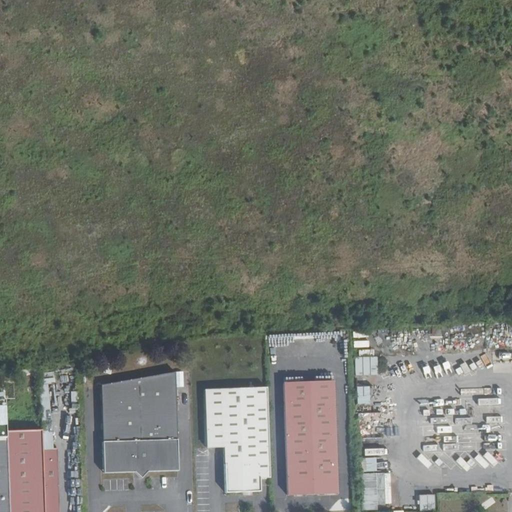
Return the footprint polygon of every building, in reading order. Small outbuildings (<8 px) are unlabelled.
[(287,496),(335,495),(333,382),(283,383),(287,496)] [(5,392),(0,392),(0,399),(16,399),(15,383),(5,383),(5,392)] [(102,474),(133,473),(137,470),(143,470),(146,472),(177,472),(174,383),(99,385),(102,474)] [(358,404),(370,404),(369,386),(357,387),(358,404)] [(269,480),(266,389),(203,392),(205,449),(222,449),(224,494),(260,493),(260,480),(269,480)] [(79,402),(77,391),(70,392),(72,403),(79,402)] [(40,432),(5,433),(5,437),(7,511),(57,511),(55,450),(41,451),(40,432)] [(374,458),(360,458),(360,472),(374,471),(374,458)] [(137,470),(133,473),(140,479),(146,472),(143,470),(137,470)] [(391,472),(361,473),(362,510),(392,509),(391,472)] [(419,495),(420,511),(436,511),(435,495),(419,495)]
